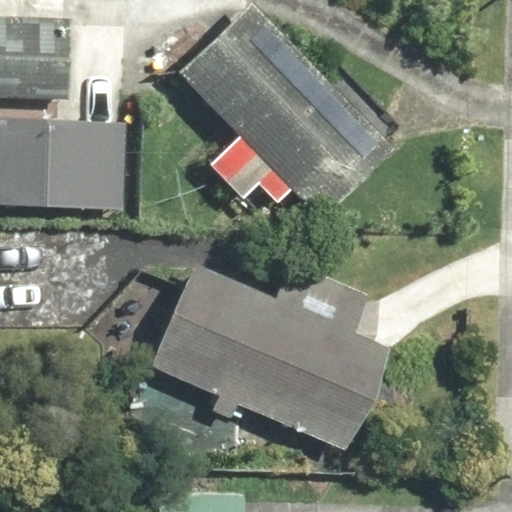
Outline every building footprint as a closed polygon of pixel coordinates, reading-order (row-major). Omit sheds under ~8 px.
[(248,0),(246,0),(167,75),(235,139),(203,164),(233,202),(257,184),(272,202),(287,190),(315,216),(388,140),(248,0)] [(72,21),(0,18),(0,95),(69,99),(72,21)] [(121,119),(0,116),(0,208),(120,210),(121,119)] [(387,346),(191,263),(146,370),(215,399),(206,412),(224,424),(236,408),(341,453),(387,346)] [(237,511),(238,490),(155,489),(154,511),(237,511)]
